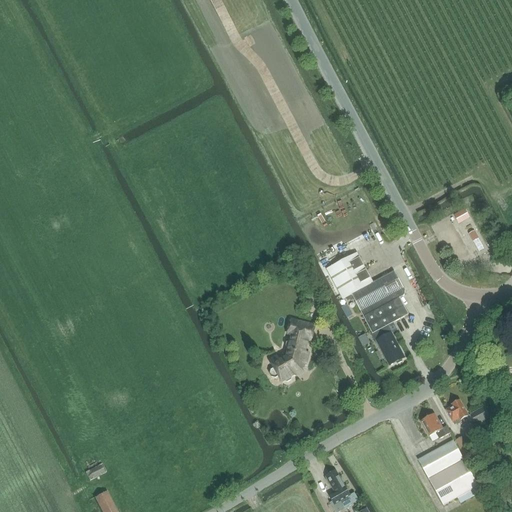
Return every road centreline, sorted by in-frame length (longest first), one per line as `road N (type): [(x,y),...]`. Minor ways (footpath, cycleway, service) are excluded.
road 1 (tertiary): [(485,301),(433,270),(292,0)]
road 2 (tertiary): [(213,511),(434,382),(485,301)]
